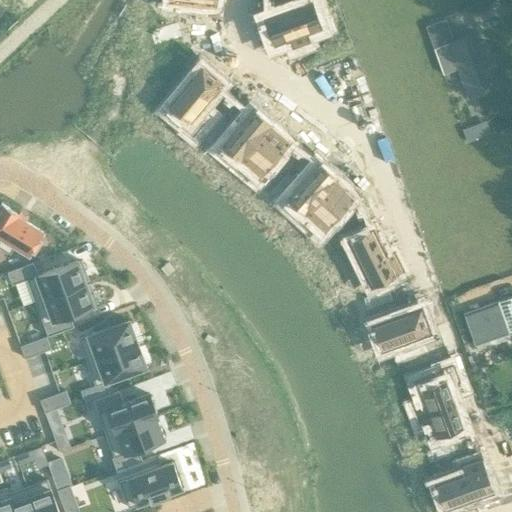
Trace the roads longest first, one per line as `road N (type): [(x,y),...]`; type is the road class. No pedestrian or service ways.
road 1 (residential): [(232,493),(198,376),(154,293),(109,243),(0,171)]
road 2 (residential): [(440,309),(394,201),(369,162),(338,138)]
road 3 (residential): [(270,83),(347,78),(356,106),(338,138)]
